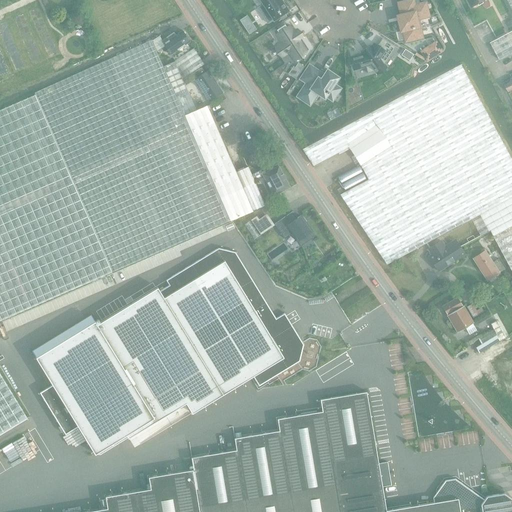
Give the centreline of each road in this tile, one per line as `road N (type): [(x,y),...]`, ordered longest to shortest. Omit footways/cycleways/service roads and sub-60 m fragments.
road 1 (secondary): [(511,447),(388,296),(187,0)]
road 2 (unknown): [(40,412),(42,363),(53,348),(176,322),(278,309),(329,343),(371,328),(362,370)]
road 3 (unclassified): [(511,113),(453,0)]
